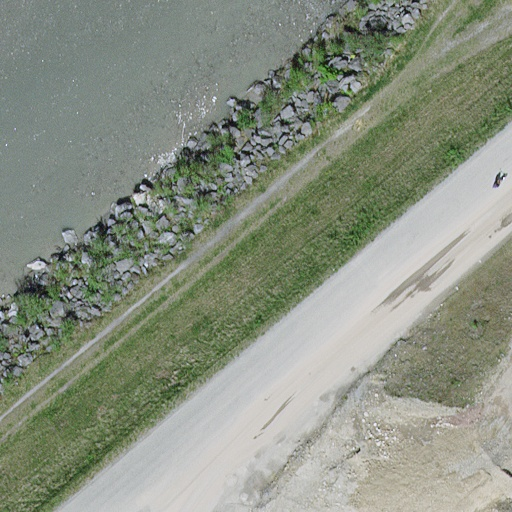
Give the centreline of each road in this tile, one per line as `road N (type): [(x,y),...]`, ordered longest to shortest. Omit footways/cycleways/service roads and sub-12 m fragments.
road 1 (track): [(0,426),(421,67),(478,0)]
road 2 (unclassified): [(511,158),(102,511)]
